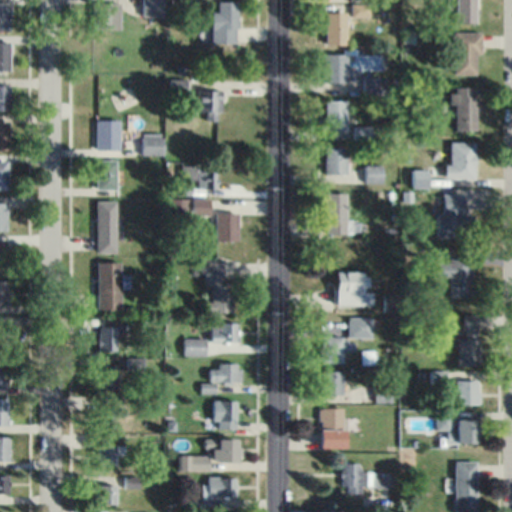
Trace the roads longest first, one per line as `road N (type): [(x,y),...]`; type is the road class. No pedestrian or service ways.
road 1 (tertiary): [(277,511),(277,0)]
road 2 (residential): [(48,511),(48,0)]
